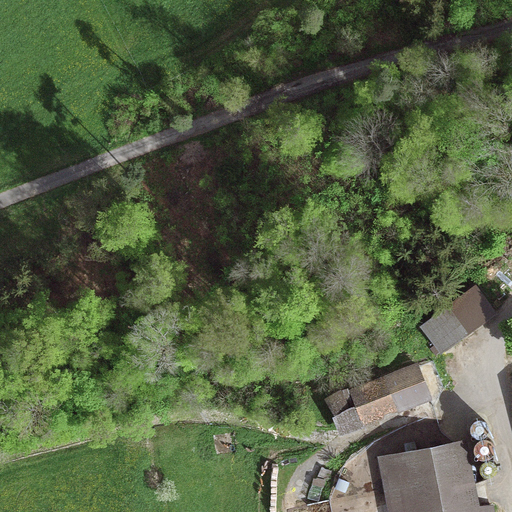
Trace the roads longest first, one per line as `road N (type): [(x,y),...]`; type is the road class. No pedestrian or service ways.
road 1 (unclassified): [(0,201),(511,19)]
road 2 (track): [(494,382),(332,451),(302,476),(297,511)]
road 3 (unclassified): [(511,315),(490,348),(511,440)]
